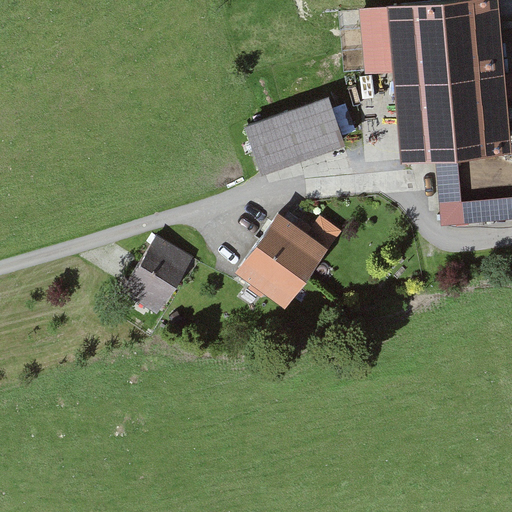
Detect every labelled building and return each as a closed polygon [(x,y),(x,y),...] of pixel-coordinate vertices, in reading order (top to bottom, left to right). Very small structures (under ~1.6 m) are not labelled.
[(499,0),(476,0),(361,9),(366,73),(396,71),(403,164),(437,161),(442,225),(511,219),(511,197),(461,202),(458,162),(511,158),(499,0)] [(328,98),(243,129),(260,176),(345,145),(328,98)] [(278,215),(236,274),(285,309),(328,250),(278,215)] [(320,216),(308,232),(329,248),(341,232),(320,216)] [(157,236),(122,292),(158,314),(192,258),(157,236)]
